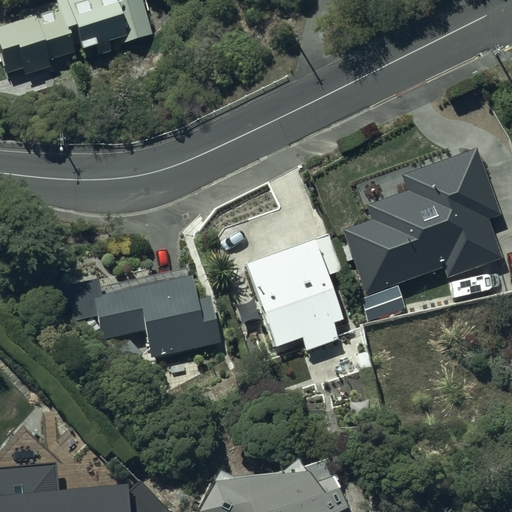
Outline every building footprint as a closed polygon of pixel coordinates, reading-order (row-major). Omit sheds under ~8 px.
[(15,12),(0,16),(0,65),(15,61),(18,70),(44,62),(42,55),(89,40),(92,50),(106,45),(103,36),(111,33),(113,40),(149,29),(140,0),(33,0),(13,6),(15,12)] [(497,214),(476,149),(403,173),(409,191),(365,205),(370,219),(340,229),(363,295),(443,268),(446,275),(499,257),(486,218),(497,214)] [(326,233),(241,262),(271,346),(298,336),(303,350),(335,338),(329,321),(339,318),(323,275),(340,269),(326,233)] [(195,298),(190,274),(99,290),(97,277),(57,285),(62,308),(69,307),(71,320),(93,315),(99,341),(144,331),(149,357),(218,342),(207,295),(195,298)] [(451,381),(439,334),(371,350),(392,440),(472,420),(461,379),(451,381)] [(344,511),(350,509),(325,458),(306,468),(207,481),(192,511),(344,511)] [(0,511),(96,511),(96,504),(90,504),(89,494),(51,496),(50,466),(5,468),(5,478),(0,478),(0,511)]
